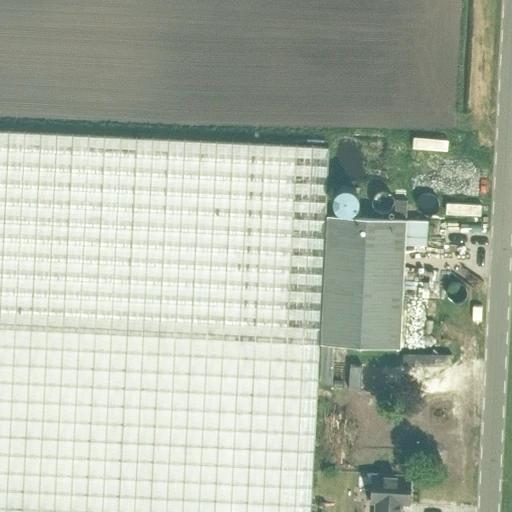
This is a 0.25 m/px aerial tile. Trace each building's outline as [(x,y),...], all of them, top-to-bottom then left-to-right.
[(0,511),(310,511),(319,343),(326,215),(329,146),(0,129),(0,511)] [(394,215),(406,216),(407,200),(395,199),(394,215)] [(406,219),(338,215),(326,215),(319,343),(400,347),(405,244),(425,245),(426,220),(406,219)] [(398,390),(399,366),(350,364),(349,388),(398,390)] [(374,502),(374,510),(375,510),(374,511),(401,511),(402,504),(408,504),(410,475),(372,473),(371,502),(374,502)]
